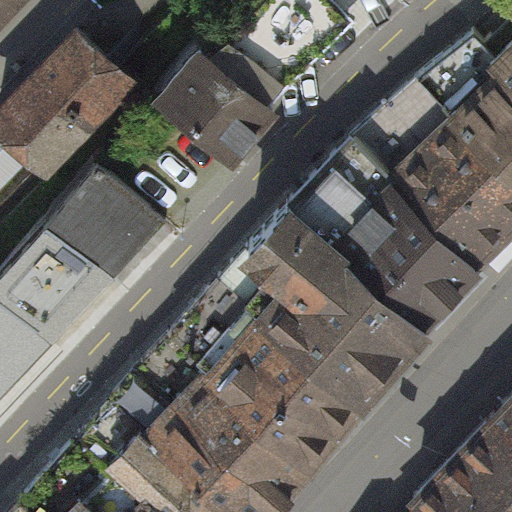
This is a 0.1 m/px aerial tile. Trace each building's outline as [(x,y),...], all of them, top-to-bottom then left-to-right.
[(260,0),(210,50),(275,104),(283,110),(396,0),(260,0)] [(420,72),(511,158),(511,11),(486,38),(476,27),(420,72)] [(79,27),(0,113),(0,189),(40,148),(49,157),(115,88),(124,97),(138,82),(79,27)] [(204,45),(161,94),(235,153),(275,104),(210,50),(204,45)] [(487,258),(511,229),(511,158),(420,72),(357,127),(484,256),(487,258)] [(292,194),(426,315),(484,256),(357,127),(292,194)] [(50,218),(101,263),(153,205),(101,158),(50,218)] [(430,319),(426,315),(292,194),(222,271),(365,396),(430,319)] [(101,263),(50,218),(0,273),(0,290),(41,328),(101,263)] [(311,458),(365,396),(222,271),(172,328),(311,458)] [(0,370),(41,328),(0,290),(0,370)] [(275,500),(311,458),(172,328),(141,364),(275,500)] [(113,393),(234,511),(262,511),(275,500),(141,364),(113,393)] [(171,511),(234,511),(113,393),(84,427),(171,511)] [(511,393),(491,415),(511,437),(511,393)] [(511,511),(511,437),(491,415),(416,492),(424,500),(434,511),(511,511)] [(25,494),(41,511),(171,511),(84,427),(25,494)] [(6,511),(41,511),(25,494),(6,511)] [(434,511),(424,500),(411,511),(434,511)]
